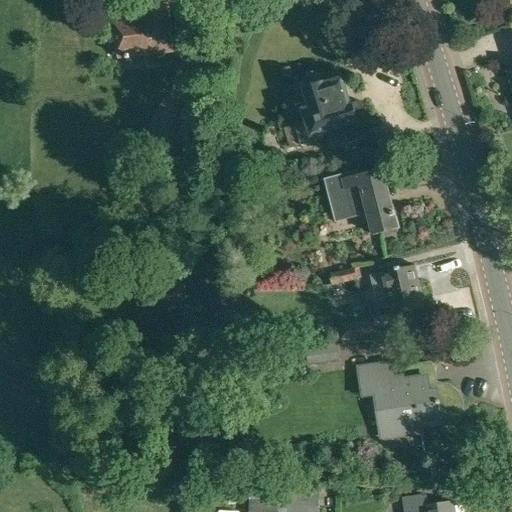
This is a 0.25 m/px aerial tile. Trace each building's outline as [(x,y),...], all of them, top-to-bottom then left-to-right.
[(112,13),(118,58),(174,51),(167,3),(133,7),(133,10),(112,13)] [(482,59),(499,54),(495,43),(478,48),(482,59)] [(307,97),(308,101),(290,107),(295,124),(283,128),(289,148),(314,142),(312,135),(328,130),(334,146),(348,142),(343,126),(356,122),(367,118),(362,102),(352,106),(350,101),(349,101),(343,78),(342,78),(338,69),(320,75),(319,74),(314,71),(306,74),(303,79),(303,81),(298,83),(302,98),(307,97)] [(209,163),(205,111),(181,113),(185,165),(209,163)] [(368,214),(373,234),(398,227),(383,169),(345,179),(344,174),(324,179),(332,213),(354,207),(356,217),(368,214)] [(383,305),(385,316),(397,313),(397,314),(425,308),(415,265),(384,272),(376,274),(380,291),(388,289),(391,303),(383,305)] [(333,285),(357,279),(354,268),(330,275),(333,285)] [(341,340),(342,345),(357,343),(357,338),(377,335),(375,319),(339,324),(339,327),(340,338),(340,340),(341,340)] [(333,339),(340,338),(339,327),(331,328),(333,339)] [(306,348),(308,365),(340,361),(337,344),(306,348)] [(372,397),(379,442),(422,435),(421,430),(432,428),(431,425),(441,424),(442,432),(450,429),(458,422),(463,411),(462,401),(457,391),(447,384),(436,382),(431,364),(392,368),(391,362),(358,367),(363,395),(363,398),(372,397)] [(215,468),(216,483),(229,482),(228,467),(215,468)] [(317,511),(319,492),(264,489),(263,499),(257,498),(256,511),(317,511)] [(462,511),(463,511),(462,508),(460,506),(456,505),(453,506),(452,501),(428,506),(426,494),(402,498),(403,511),(462,511)]
